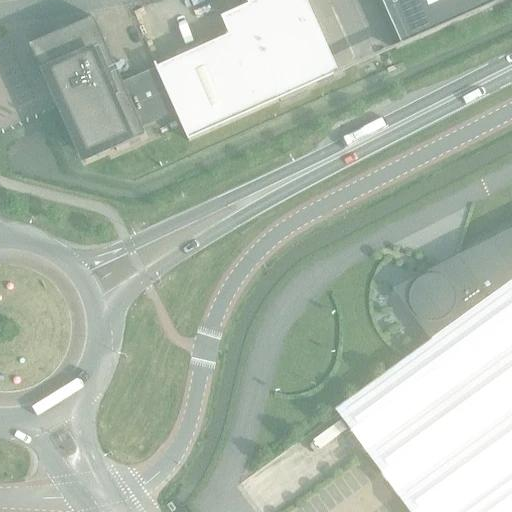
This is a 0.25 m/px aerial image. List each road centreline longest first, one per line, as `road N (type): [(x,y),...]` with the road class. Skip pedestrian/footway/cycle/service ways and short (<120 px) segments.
road 1 (unclassified): [(204,349),(241,263),(274,231),(511,110)]
road 2 (primary): [(276,184),(511,66)]
road 3 (primary): [(99,312),(276,184)]
road 4 (primary): [(276,184),(240,192),(75,265)]
road 5 (unclassified): [(204,349),(190,418),(170,460),(136,490),(113,492)]
